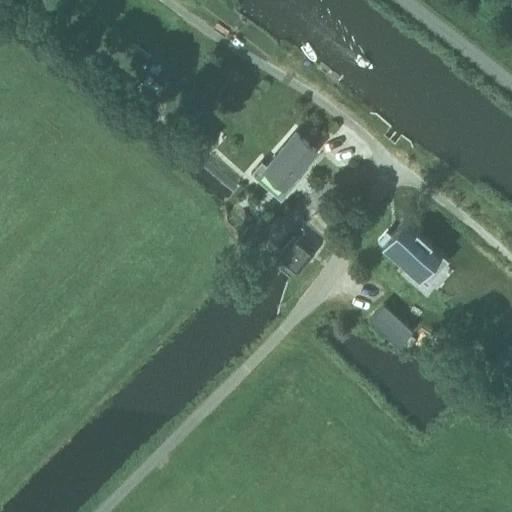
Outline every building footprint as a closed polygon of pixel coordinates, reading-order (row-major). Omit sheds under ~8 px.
[(153,95),(162,84),(150,74),(141,84),(153,95)] [(262,160),(251,172),(281,198),(300,177),(296,173),(318,148),(295,128),(265,162),(262,160)] [(404,219),(382,242),(427,282),(448,259),(404,219)] [(293,236),(278,253),(282,256),(280,258),(279,260),(281,262),(292,271),(294,269),(295,267),(299,271),(314,253),(310,249),(313,246),(300,235),(297,239),(293,236)] [(412,329),(384,304),(371,318),(399,343),(412,329)]
